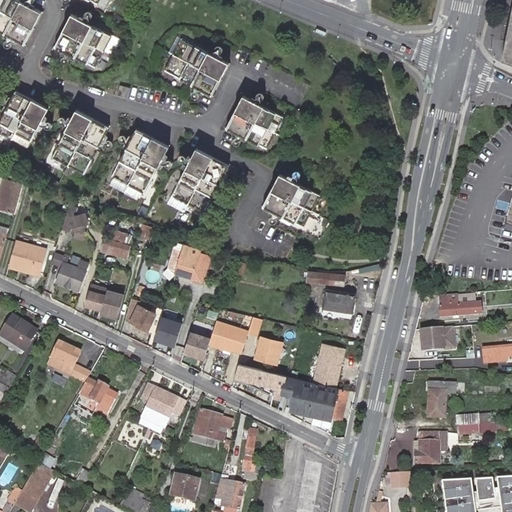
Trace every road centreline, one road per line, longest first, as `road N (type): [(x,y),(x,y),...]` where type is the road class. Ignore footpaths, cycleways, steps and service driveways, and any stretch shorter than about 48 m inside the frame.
road 1 (secondary): [(443,60),(357,457)]
road 2 (residential): [(357,457),(0,284)]
road 3 (secondary): [(368,460),(430,207)]
road 4 (residential): [(19,75),(205,135)]
road 5 (residential): [(205,135),(266,172),(237,229),(275,249)]
road 6 (residential): [(285,0),(443,60)]
road 7 (unclassified): [(430,207),(425,183),(447,89),(443,60)]
road 8 (secondary): [(430,207),(463,69)]
road 9 (residential): [(205,135),(237,70),(296,101)]
